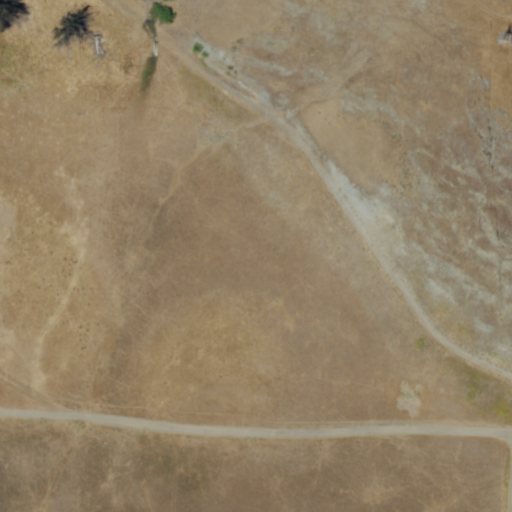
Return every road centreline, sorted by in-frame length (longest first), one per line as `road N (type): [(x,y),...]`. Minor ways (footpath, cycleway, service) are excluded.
road 1 (track): [(111,0),(285,126),(433,332),(511,378)]
road 2 (track): [(511,433),(270,435),(0,413)]
